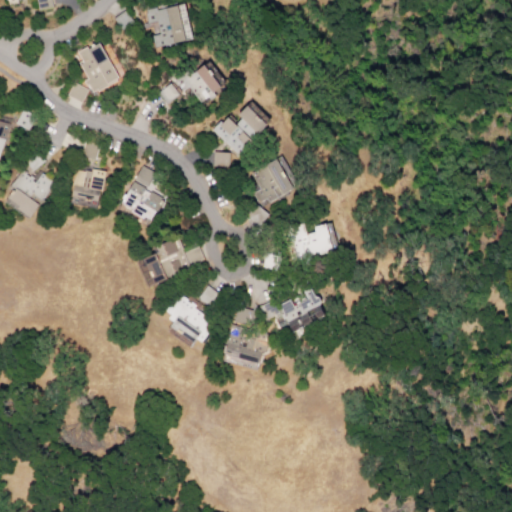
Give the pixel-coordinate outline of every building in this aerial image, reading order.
[(49,8),(48,0),(33,0),(35,10),(49,8)] [(189,40),(182,4),(142,11),(144,25),(149,25),(150,34),(149,34),(151,47),(189,40)] [(119,31),(130,22),(122,10),(110,19),(119,31)] [(73,54),(85,79),(83,80),(89,93),(116,80),(97,42),(73,54)] [(163,105),(177,94),(177,93),(186,87),(198,104),(224,85),(206,59),(169,85),(168,83),(154,93),(163,105)] [(79,103),(85,90),(70,83),(64,96),(79,103)] [(209,131),(235,156),(265,126),(255,116),(259,112),(249,102),(231,120),(225,114),(209,131)] [(12,124),(26,131),(33,116),(19,109),(12,124)] [(91,161),(97,145),(82,140),(77,156),(91,161)] [(209,169),(226,169),(226,153),(210,152),(209,169)] [(28,170),(39,164),(34,156),(23,162),(28,170)] [(247,173),(256,190),(251,192),(258,206),(295,187),(279,156),(247,173)] [(101,173),(73,168),(66,203),(94,208),(101,173)] [(1,203),(27,219),(51,182),(33,171),(29,177),(18,170),(6,189),(9,191),(1,203)] [(243,218),(258,226),(265,213),(251,205),(243,218)] [(328,225),(303,230),(301,223),(284,227),(291,261),(334,252),(328,225)] [(193,242),(179,248),(175,238),(149,248),(151,254),(140,258),(150,284),(202,263),(193,242)] [(272,269),(273,255),(261,254),(260,268),(272,269)] [(216,294),(203,286),(195,300),(207,307),(216,294)] [(168,325),(196,345),(206,331),(201,328),(207,318),(173,295),(161,312),(172,320),(168,325)]
